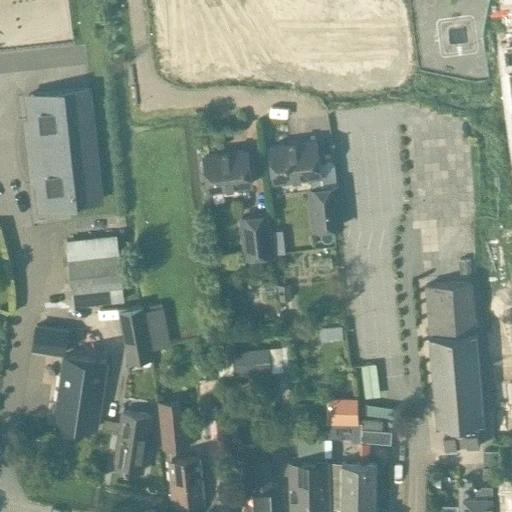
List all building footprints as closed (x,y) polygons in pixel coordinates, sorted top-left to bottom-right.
[(417,4),(414,0),(400,0),(406,10),(417,4)] [(87,88),(33,94),(35,118),(40,118),(47,181),(42,182),(45,206),(100,200),(87,88)] [(317,140),(269,146),(273,182),(310,178),(311,187),(308,187),(311,219),(313,230),(315,230),(334,228),(341,227),(343,227),(338,182),(336,183),(321,184),(319,163),(317,140)] [(253,184),(248,146),(203,152),(208,190),(253,184)] [(272,239),(268,211),(239,215),(244,258),(273,255),(273,251),(272,239)] [(123,300),(115,234),(67,239),(74,305),(123,300)] [(281,238),(272,239),(273,251),(283,249),(281,238)] [(469,259),(459,260),(460,274),(470,273),(469,259)] [(476,330),(472,280),(426,284),(431,334),(429,334),(436,426),(437,426),(438,424),(443,423),(445,448),(479,445),(477,420),(481,420),(484,422),(485,421),(478,330),(476,330)] [(277,284),(279,299),(291,298),(289,282),(277,284)] [(143,306),(119,311),(128,351),(151,347),(144,310),(143,306)] [(163,306),(144,310),(151,347),(159,345),(158,338),(169,336),(163,306)] [(68,330),(36,325),(31,348),(65,354),(68,330)] [(269,348),(233,351),(235,373),(271,370),(269,348)] [(107,361),(65,354),(55,421),(97,427),(107,361)] [(327,396),(327,421),(354,422),(358,422),(358,418),(358,396),(356,396),(327,396)] [(180,413),(179,400),(158,401),(163,448),(189,446),(187,413),(180,413)] [(151,413),(123,409),(114,466),(142,470),(151,413)] [(224,436),(222,415),(210,417),(212,437),(224,436)] [(361,426),(360,439),(391,442),(392,429),(382,428),(383,419),(362,418),(361,426)] [(360,440),(359,461),(369,462),(370,441),(360,440)] [(265,461),(265,441),(241,442),(241,463),(255,463),(256,491),(239,492),(240,503),(242,502),(242,511),(271,511),(270,461),(265,461)] [(499,449),(483,449),(483,465),(496,465),(498,465),(499,465),(499,449)] [(203,502),(200,456),(170,459),(174,505),(203,502)] [(328,511),(327,459),(290,460),(291,511),(328,511)] [(341,509),(341,511),(375,511),(377,462),(369,462),(359,461),(329,460),(331,509),(341,509)] [(496,465),(483,465),(483,479),(492,479),(496,479),(496,465)] [(441,472),(432,472),(433,481),(433,486),(434,486),(442,486),(441,472)] [(476,492),(459,492),(458,511),(492,511),(492,492),(476,492)]
